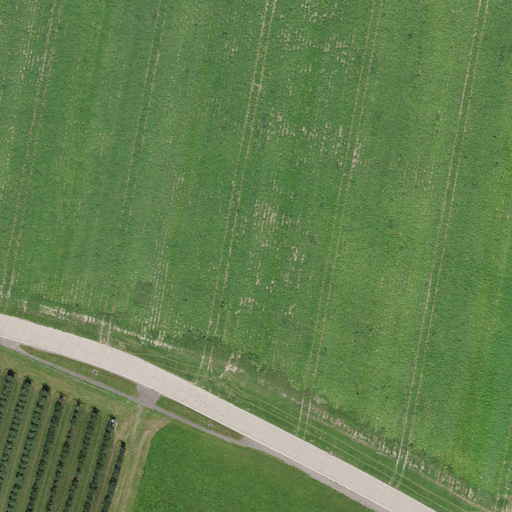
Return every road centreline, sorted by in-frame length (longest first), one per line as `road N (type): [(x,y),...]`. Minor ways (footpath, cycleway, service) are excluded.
road 1 (unclassified): [(0,325),(160,378),(418,511)]
road 2 (track): [(125,511),(160,378)]
